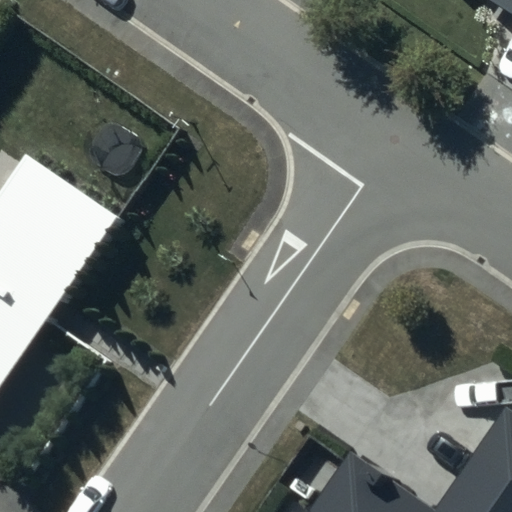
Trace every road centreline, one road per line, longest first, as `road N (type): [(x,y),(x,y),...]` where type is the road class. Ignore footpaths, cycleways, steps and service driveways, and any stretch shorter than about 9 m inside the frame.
road 1 (residential): [(150,511),(395,138)]
road 2 (residential): [(395,138),(193,0)]
road 3 (residential): [(511,220),(395,138)]
